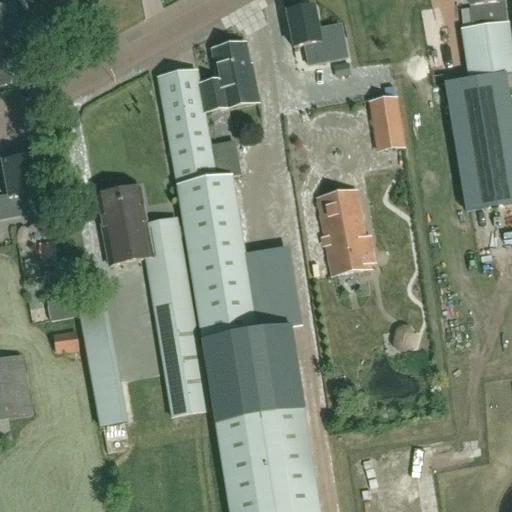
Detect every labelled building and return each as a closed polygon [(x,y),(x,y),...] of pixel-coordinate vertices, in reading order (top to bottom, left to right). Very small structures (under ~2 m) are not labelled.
[(508,35),(504,4),(499,4),(498,0),(469,0),(474,32),(463,33),(464,41),(508,35)] [(0,89),(27,86),(15,8),(0,10),(0,89)] [(288,16),(294,49),(305,47),(309,67),(346,60),(342,40),(320,44),(314,11),(288,16)] [(464,41),(469,83),(446,86),(468,213),(511,205),(511,115),(506,77),(505,78),(503,60),(511,59),(508,35),(464,41)] [(219,84),(199,87),(204,116),(225,112),(224,105),(256,99),(253,79),(250,80),(245,47),(214,52),(219,84)] [(197,76),(158,82),(172,167),(203,346),(201,346),(212,414),(213,417),(228,511),(320,511),(307,430),(291,332),(258,338),(245,257),(232,180),(216,183),(210,151),(206,127),(204,116),(199,87),(197,76)] [(373,102),(381,153),(404,150),(396,99),(373,102)] [(235,147),(210,151),(216,183),(232,180),(240,179),(235,147)] [(0,222),(29,216),(31,226),(45,224),(39,195),(41,194),(34,159),(2,165),(9,199),(0,201),(0,222)] [(155,320),(168,398),(172,421),(210,415),(193,313),(191,313),(176,224),(146,230),(139,192),(97,199),(109,268),(146,261),(156,320),(155,320)] [(371,269),(356,194),(317,202),(332,277),(371,269)] [(53,337),(56,356),(79,353),(76,334),(53,337)] [(32,418),(21,360),(0,363),(0,444),(12,442),(8,422),(32,418)] [(125,479),(127,490),(145,487),(143,476),(125,479)]
